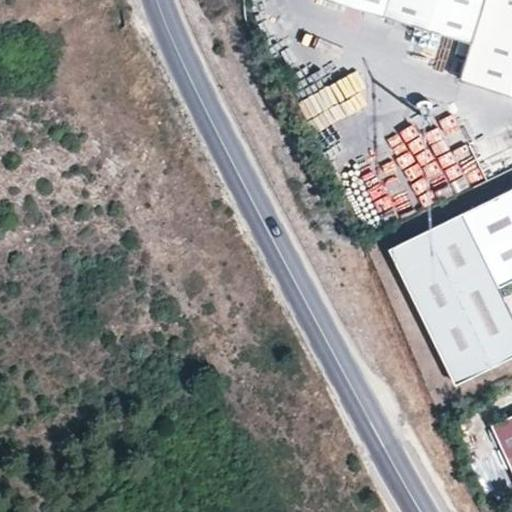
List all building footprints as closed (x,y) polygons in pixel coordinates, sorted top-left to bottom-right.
[(339,0),(462,36),(474,40),(486,0),(339,0)] [(511,0),(486,0),(474,40),(470,55),(464,74),(463,77),(511,91),(511,0)] [(457,51),(470,55),(474,40),(462,36),(457,51)] [(470,55),(457,51),(452,70),(464,74),(470,55)] [(511,191),(392,247),(456,382),(511,356),(511,313),(498,285),(511,279),(511,191)] [(511,416),(491,426),(511,472),(511,416)]
